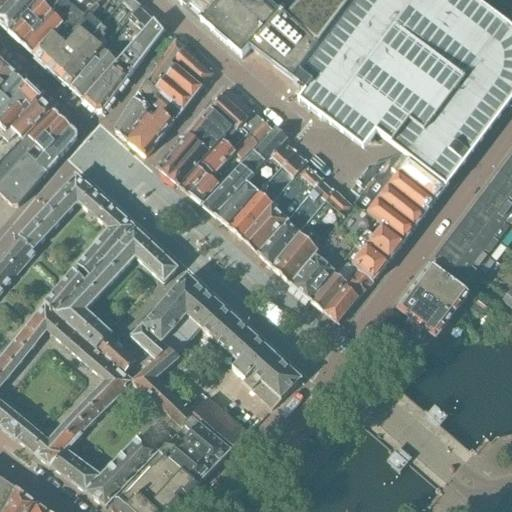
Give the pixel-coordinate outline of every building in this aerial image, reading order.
[(0,0),(0,4),(6,10),(15,0),(0,0)] [(15,0),(6,10),(0,16),(0,28),(8,36),(40,0),(15,0)] [(62,0),(41,0),(8,36),(20,46),(62,0)] [(62,0),(20,46),(32,57),(52,36),(63,47),(65,39),(84,19),(102,0),(62,0)] [(44,68),(57,81),(69,91),(101,54),(127,26),(130,22),(140,10),(126,0),(102,0),(84,19),(65,39),(63,47),(44,68)] [(172,0),(183,9),(183,8),(186,11),(191,6),(203,17),(198,22),(202,25),(242,61),(251,51),(259,57),(274,36),(286,49),(272,67),(294,84),(357,0),(172,0)] [(505,28),(468,0),(357,0),(294,84),(293,86),(305,95),(299,103),(364,153),(376,137),(391,149),(404,158),(410,162),(444,190),(449,183),(463,166),(511,100),(511,33),(509,31),(505,28)] [(153,22),(143,13),(140,10),(130,22),(142,33),(144,32),(153,22)] [(69,91),(82,102),(106,75),(111,70),(117,63),(135,44),(142,33),(130,22),(127,26),(101,54),(69,91)] [(135,44),(118,63),(133,74),(163,35),(153,22),(144,32),(142,33),(135,44)] [(32,57),(44,68),(63,47),(52,36),(32,57)] [(259,57),(272,67),(286,49),(274,36),(259,57)] [(175,42),(147,83),(157,92),(175,68),(171,65),(184,50),(175,42)] [(212,77),(184,50),(171,65),(175,68),(157,92),(183,115),(212,77)] [(96,115),(102,114),(133,74),(117,63),(111,70),(106,75),(82,102),(82,103),(83,103),(96,115)] [(0,64),(0,92),(14,77),(0,65),(0,64)] [(0,119),(27,89),(14,77),(0,92),(0,119)] [(174,125),(183,115),(157,92),(147,83),(143,90),(140,94),(156,105),(174,125)] [(0,142),(39,102),(39,101),(27,89),(0,119),(0,142)] [(254,115),(228,91),(211,111),(233,131),(231,133),(235,136),(236,135),(243,137),(254,147),(257,145),(270,130),(263,124),(263,123),(254,115)] [(145,161),(174,125),(156,105),(140,94),(139,97),(153,108),(125,143),(145,161)] [(139,97),(135,104),(125,119),(115,134),(125,143),(153,108),(139,97)] [(51,113),(39,102),(0,142),(0,151),(7,158),(27,137),(51,113)] [(159,172),(179,190),(200,166),(223,142),(226,144),(235,153),(236,154),(235,155),(241,161),(254,147),(243,137),(236,135),(235,136),(231,133),(233,131),(211,111),(189,137),(159,172)] [(7,158),(0,165),(0,185),(27,157),(61,121),(51,113),(27,137),(7,158)] [(70,129),(61,121),(27,157),(37,166),(46,157),(70,129)] [(46,157),(37,166),(37,167),(47,176),(59,162),(59,161),(61,159),(70,149),(77,141),(76,135),(70,129),(46,157)] [(273,132),(254,154),(249,159),(203,209),(216,220),(266,165),(284,145),(287,141),(275,130),(273,132)] [(220,172),(235,155),(236,154),(235,153),(226,144),(223,142),(200,166),(210,175),(214,178),(215,177),(223,184),(227,179),(220,172)] [(216,220),(229,231),(295,155),(284,145),(266,165),(216,220)] [(229,231),(242,242),(305,168),(307,166),(295,155),(229,231)] [(0,198),(5,203),(12,210),(12,209),(18,209),(19,208),(32,193),(33,192),(46,177),(47,176),(37,167),(37,166),(27,157),(0,185),(0,198)] [(404,158),(385,164),(436,204),(446,191),(444,190),(410,162),(404,158)] [(511,163),(511,162),(499,177),(511,186),(511,163)] [(368,171),(426,217),(436,204),(385,164),(369,169),(368,171)] [(190,198),(210,175),(200,166),(179,190),(190,199),(190,198)] [(242,242),(258,257),(322,185),(323,183),(305,168),(242,242)] [(356,185),(367,194),(415,231),(426,217),(368,171),(356,185)] [(210,175),(190,198),(201,208),(223,184),(215,177),(214,178),(210,175)] [(511,186),(499,177),(488,191),(511,208),(511,186)] [(90,192),(76,179),(61,195),(76,208),(77,208),(90,192)] [(258,257),(272,270),(305,230),(334,194),(322,185),(258,257)] [(291,288),(356,208),(367,194),(356,185),(351,192),(360,200),(353,209),(335,193),(334,194),(305,230),(272,270),(291,288)] [(511,208),(488,191),(478,205),(510,230),(511,227),(511,208)] [(106,206),(90,192),(77,208),(82,208),(96,220),(106,206)] [(367,194),(356,208),(374,223),(404,246),(415,231),(367,194)] [(63,223),(76,208),(61,195),(48,209),(63,223)] [(478,205),(466,220),(499,245),(510,230),(478,205)] [(96,220),(109,231),(120,218),(106,206),(96,220)] [(294,291),(311,305),(334,275),(344,262),(374,223),(356,208),(291,288),(294,291)] [(49,238),(63,223),(48,209),(34,225),(49,238)] [(120,218),(109,231),(106,235),(119,247),(120,245),(134,230),(120,218)] [(466,220),(456,234),(488,259),(499,245),(466,220)] [(358,272),(373,284),(404,246),(374,223),(344,262),(352,268),(358,272)] [(49,238),(34,225),(19,241),(21,243),(22,242),(36,255),(37,254),(35,253),(49,238)] [(149,245),(134,230),(120,245),(136,260),(149,245)] [(478,273),(488,259),(456,234),(445,248),(478,273)] [(106,235),(92,251),(105,262),(119,247),(106,235)] [(20,273),(36,255),(22,242),(21,243),(6,261),(20,273)] [(121,277),(136,260),(120,245),(119,247),(105,262),(111,267),(121,277)] [(136,260),(150,273),(163,258),(149,245),(136,260)] [(467,287),(478,273),(445,248),(434,262),(467,287)] [(92,251),(78,268),(91,279),(105,262),(92,251)] [(178,272),(163,258),(150,273),(164,287),(178,272)] [(0,287),(5,292),(20,273),(6,261),(0,267),(0,287)] [(87,284),(72,301),(87,314),(87,313),(102,297),(105,293),(111,287),(121,277),(111,267),(105,262),(91,279),(90,280),(87,283),(87,284)] [(346,285),(354,276),(358,272),(352,268),(344,262),(334,275),(341,281),(346,285)] [(414,290),(452,317),(468,295),(431,268),(414,290)] [(87,284),(74,272),(59,289),(72,301),(87,284)] [(323,315),(337,326),(344,317),(344,316),(357,302),(373,286),(373,284),(358,272),(354,276),(346,285),(323,315)] [(311,305),(323,315),(346,285),(341,281),(334,275),(311,305)] [(186,280),(143,328),(153,337),(163,346),(169,352),(177,359),(201,331),(207,337),(226,354),(245,333),(209,301),(196,289),(186,280)] [(59,289),(46,305),(58,317),(72,301),(59,289)] [(435,342),(452,317),(414,290),(397,313),(409,322),(406,326),(407,331),(415,337),(419,337),(423,332),(435,342)] [(511,299),(506,295),(501,301),(511,309),(511,299)] [(97,323),(87,313),(87,314),(72,301),(58,317),(64,322),(81,337),(83,339),(97,323)] [(479,304),(474,311),(484,318),(489,312),(479,304)] [(58,317),(46,305),(26,327),(14,342),(28,355),(41,340),(47,333),(51,337),(64,322),(58,317)] [(51,337),(69,352),(81,337),(64,322),(51,337)] [(98,353),(111,339),(112,337),(97,323),(83,339),(98,353)] [(169,352),(162,346),(153,337),(143,328),(135,337),(132,340),(156,364),(169,352)] [(243,385),(273,412),(299,383),(274,360),(274,359),(245,333),(226,354),(240,366),(244,370),(241,372),(249,379),(243,385)] [(69,352),(86,367),(98,353),(83,339),(81,337),(69,352)] [(98,353),(113,365),(125,376),(137,365),(111,339),(98,353)] [(16,370),(28,355),(14,342),(1,357),(16,370)] [(164,415),(165,416),(183,433),(186,430),(194,420),(193,418),(154,383),(179,361),(169,352),(156,364),(134,384),(132,386),(152,405),(164,415)] [(86,367),(101,380),(113,365),(98,353),(86,367)] [(0,381),(4,384),(16,370),(1,357),(0,358),(0,381)] [(101,380),(105,384),(100,389),(86,404),(100,417),(115,402),(132,386),(134,384),(125,376),(113,365),(101,380)] [(231,455),(248,437),(208,401),(193,418),(194,420),(231,455)] [(43,440),(24,425),(19,420),(0,404),(0,431),(6,436),(11,440),(15,443),(31,455),(43,440)] [(87,430),(100,417),(86,404),(73,417),(87,430)] [(152,405),(145,412),(157,423),(164,415),(152,405)] [(430,421),(439,428),(447,419),(434,408),(426,417),(431,421),(430,421)] [(215,472),(231,455),(194,420),(186,430),(183,433),(165,416),(156,424),(173,441),(175,438),(215,472)] [(73,417),(61,431),(75,445),(82,438),(81,436),(87,430),(73,417)] [(66,454),(75,445),(61,431),(48,444),(43,440),(31,455),(35,458),(35,459),(49,470),(49,469),(52,471),(66,454)] [(198,489),(215,472),(175,438),(173,441),(167,448),(159,456),(198,489)] [(159,456),(142,441),(140,439),(127,453),(145,470),(148,467),(159,456)] [(127,453),(115,465),(132,483),(145,470),(127,453)] [(80,465),(66,454),(52,471),(67,482),(80,465)] [(408,465),(399,457),(399,458),(394,454),(387,464),(400,475),(408,465)] [(176,511),(198,489),(159,456),(148,467),(145,470),(132,483),(120,496),(108,508),(112,511),(111,511),(176,511)] [(100,480),(80,465),(67,482),(85,496),(100,480)] [(132,483),(115,465),(111,468),(101,478),(111,488),(120,496),(132,483)] [(101,478),(100,480),(85,496),(105,511),(108,508),(120,496),(111,488),(101,478)] [(0,511),(5,511),(16,493),(3,484),(0,488),(0,511)] [(33,511),(36,507),(16,493),(5,511),(33,511)]
